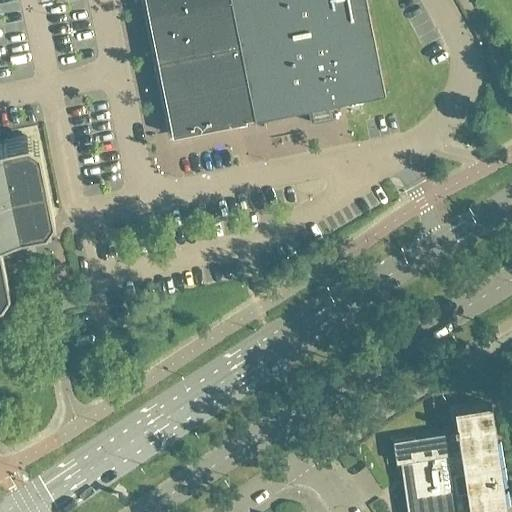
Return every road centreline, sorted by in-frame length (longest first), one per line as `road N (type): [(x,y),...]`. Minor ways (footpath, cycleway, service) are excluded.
road 1 (primary): [(414,259),(27,511)]
road 2 (unclassified): [(101,0),(143,199),(388,152)]
road 3 (primary): [(144,511),(511,280)]
road 4 (unclassified): [(388,152),(436,133),(463,82),(463,52),(436,0)]
road 5 (residential): [(224,511),(308,457),(344,511)]
